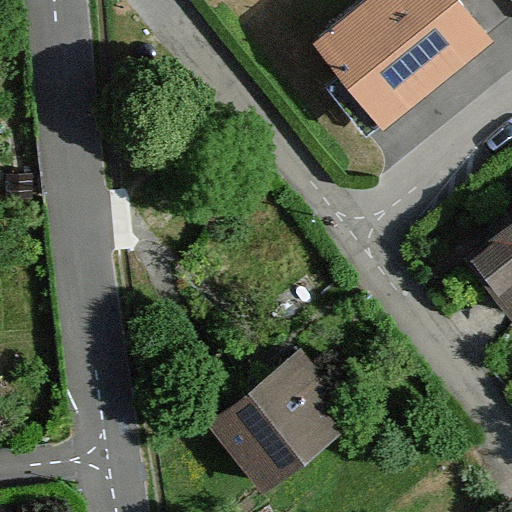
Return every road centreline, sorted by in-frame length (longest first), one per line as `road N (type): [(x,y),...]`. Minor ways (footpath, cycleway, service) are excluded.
road 1 (residential): [(120,450),(79,104),(78,0)]
road 2 (residential): [(355,221),(179,0)]
road 3 (residential): [(511,425),(355,221)]
road 4 (residential): [(355,221),(511,102)]
road 5 (residential): [(0,463),(120,450)]
